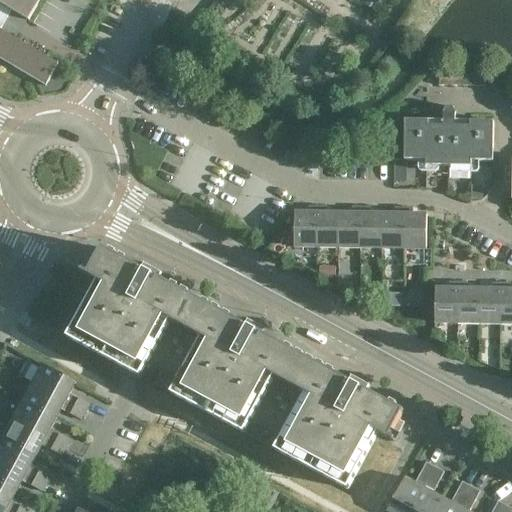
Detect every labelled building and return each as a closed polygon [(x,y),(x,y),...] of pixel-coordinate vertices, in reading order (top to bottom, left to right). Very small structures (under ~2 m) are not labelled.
[(40,0),(0,0),(0,59),(46,87),(59,64),(1,29),(4,24),(8,27),(14,17),(9,15),(12,11),(29,21),(40,0)] [(472,161),(493,162),(494,121),(456,121),(456,114),(453,108),(447,108),(444,112),(444,121),(395,120),(394,160),(426,161),(426,167),(472,167),(472,161)] [(471,200),(482,200),(482,186),(471,186),(471,200)] [(316,248),(316,207),(309,207),(309,211),(295,211),(294,248),(316,248)] [(316,207),(316,248),(337,249),(337,212),(327,212),(327,207),(316,207)] [(337,212),(337,249),(359,249),(360,207),(353,207),(352,212),(337,212)] [(360,207),(359,249),(380,249),(381,213),(369,213),(370,207),(360,207)] [(381,213),(380,249),(402,250),(403,208),(395,208),(395,214),(381,213)] [(403,208),(402,250),(426,250),(427,214),(413,214),(413,208),(403,208)] [(140,268),(102,248),(98,257),(92,254),(82,273),(98,281),(67,338),(127,370),(348,490),(378,433),(394,442),(404,423),(399,420),(404,411),(367,391),(370,385),(350,375),(347,381),(263,335),(266,329),(247,319),(244,324),(159,279),(162,273),(143,262),(140,268)] [(457,324),(457,283),(450,282),(449,289),(436,289),(435,324),(457,324)] [(457,283),(457,324),(478,325),(478,289),(467,289),(467,283),(457,283)] [(478,289),(478,325),(500,325),(500,283),(493,283),(493,289),(478,289)] [(500,283),(500,325),(511,325),(511,289),(511,283),(500,283)] [(32,383),(85,412),(89,404),(70,394),(76,382),(42,364),(32,383)] [(22,401),(56,419),(61,410),(81,420),(85,412),(32,383),(22,401)] [(12,419),(66,448),(70,440),(51,429),(56,419),(22,401),(12,419)] [(2,437),(37,455),(42,446),(47,449),(48,449),(61,456),(66,448),(12,419),(2,437)] [(0,441),(0,458),(47,484),(51,476),(32,465),(37,455),(2,437),(0,441)] [(0,481),(17,491),(23,481),(42,492),(47,484),(0,458),(0,481)] [(387,511),(388,511),(410,511),(435,467),(426,462),(415,483),(405,477),(387,511)] [(444,472),(435,467),(410,511),(434,511),(442,497),(433,493),(444,472)] [(0,505),(12,511),(30,511),(31,511),(12,501),(17,491),(0,481),(0,505)] [(457,511),(471,486),(462,482),(451,502),(442,497),(434,511),(457,511)] [(469,511),(481,491),(471,486),(457,511),(469,511)] [(504,511),(507,506),(498,501),(492,511),(504,511)]
